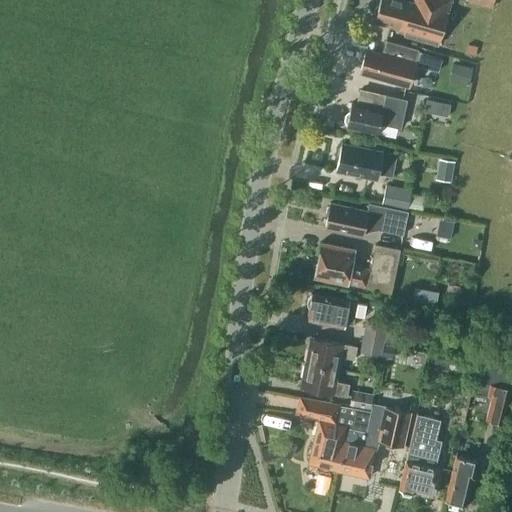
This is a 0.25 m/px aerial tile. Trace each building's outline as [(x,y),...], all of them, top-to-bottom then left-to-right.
[(380,0),(374,21),(406,30),(404,35),(438,45),(440,39),(440,40),(448,13),(447,13),(451,0),(414,0),(414,3),(401,0),(380,0)] [(478,0),(477,4),(492,9),(494,0),(478,0)] [(414,64),(418,49),(386,40),(382,55),(366,50),(360,71),(409,85),(415,64),(414,64)] [(439,56),(426,52),(423,63),(436,66),(439,56)] [(473,67),(453,62),(449,81),(468,86),(473,67)] [(400,129),(407,100),(360,90),(357,104),(351,103),(346,127),(377,133),(379,124),(400,129)] [(450,103),(426,98),(423,111),(448,116),(450,103)] [(392,176),(396,155),(373,150),(373,149),(343,143),(337,170),(368,177),(369,177),(370,171),(392,176)] [(450,182),(454,162),(439,159),(435,179),(450,182)] [(410,193),(384,188),(381,203),(408,208),(410,193)] [(367,210),(356,208),(330,202),(325,228),(351,233),(351,230),(364,232),(377,230),(403,235),(408,211),(368,203),(367,210)] [(375,244),(370,268),(351,264),(354,250),(322,243),(315,277),(367,288),(367,287),(391,292),(400,249),(375,244)] [(415,301),(428,304),(439,306),(441,296),(417,291),(415,301)] [(337,298),(312,293),(307,320),(332,325),(332,324),(345,327),(345,323),(353,325),(355,316),(358,317),(361,303),(337,298)] [(385,331),(387,325),(367,321),(364,339),(383,342),(385,331)] [(385,331),(383,342),(396,345),(398,334),(385,331)] [(354,358),(357,346),(343,344),(343,343),(311,337),(306,363),(338,369),(340,356),(354,358)] [(381,356),(383,342),(364,339),(361,353),(381,356)] [(384,343),(382,357),(392,359),(395,345),(384,343)] [(427,366),(446,370),(449,356),(430,352),(427,366)] [(489,383),(510,388),(511,377),(511,369),(482,362),(475,393),(486,396),(487,395),(489,383)] [(335,381),(338,369),(306,363),(301,388),(333,394),(333,393),(346,396),(349,384),(335,381)] [(485,420),(501,424),(510,388),(489,383),(487,395),(486,396),(490,397),(485,420)] [(370,409),(373,396),(352,392),(349,405),(370,409)] [(370,412),(339,405),(301,397),(296,413),(319,419),(309,463),(337,470),(342,446),(341,446),(342,440),(344,440),(346,429),(366,432),(370,412)] [(403,445),(410,412),(372,404),(370,412),(366,432),(346,429),(344,440),(342,440),(341,446),(342,446),(337,470),(369,477),(376,448),(378,440),(403,446),(404,445),(403,445)] [(435,467),(442,440),(436,439),(440,419),(417,413),(399,489),(415,493),(415,491),(434,495),(438,477),(434,476),(436,467),(435,467)] [(473,478),(477,461),(456,455),(445,500),(464,505),(471,477),(473,478)]
